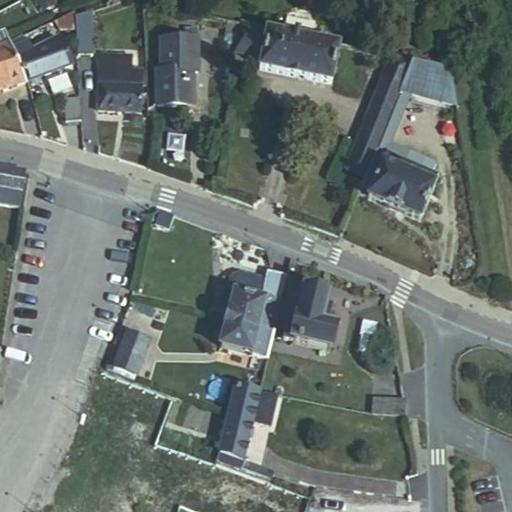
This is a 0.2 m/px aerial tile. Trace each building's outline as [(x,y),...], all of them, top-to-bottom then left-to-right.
[(0,0),(0,18),(36,0),(0,0)] [(71,54),(92,53),(91,29),(70,30),(71,54)] [(225,44),(235,46),(237,37),(227,35),(225,44)] [(254,84),(328,99),(336,58),(237,37),(235,46),(231,66),(257,71),(254,84)] [(25,90),(67,79),(60,52),(35,59),(33,50),(15,55),(25,90)] [(193,99),(189,100),(188,72),(186,72),(185,50),(169,51),(170,73),(152,74),(154,111),(193,110),(193,99)] [(0,97),(25,90),(15,55),(0,61),(0,97)] [(96,118),(135,119),(135,84),(127,84),(128,59),(97,59),(96,118)] [(380,139),(398,100),(409,76),(384,70),(332,179),(357,190),(370,161),(380,139)] [(411,103),(450,112),(446,84),(409,76),(398,100),(411,103)] [(380,139),(392,143),(411,103),(398,100),(380,139)] [(370,161),(393,171),(404,148),(392,143),(380,139),(370,161)] [(411,233),(430,188),(393,171),(370,161),(357,190),(349,206),(411,233)] [(0,221),(1,216),(19,219),(28,175),(0,169),(0,221)] [(252,330),(264,333),(271,305),(226,293),(211,350),(245,359),(252,330)] [(329,332),(315,328),(322,303),(295,296),(283,343),(323,354),(329,332)] [(114,368),(134,375),(146,338),(126,331),(114,368)] [(311,511),(316,499),(163,452),(178,402),(98,378),(67,480),(172,511),(311,511)] [(346,391),(387,395),(389,383),(347,379),(346,391)] [(230,410),(252,417),(259,388),(238,381),(230,410)] [(372,412),(401,416),(396,396),(374,396),(372,412)] [(219,454),(242,463),(252,417),(230,410),(219,454)]
